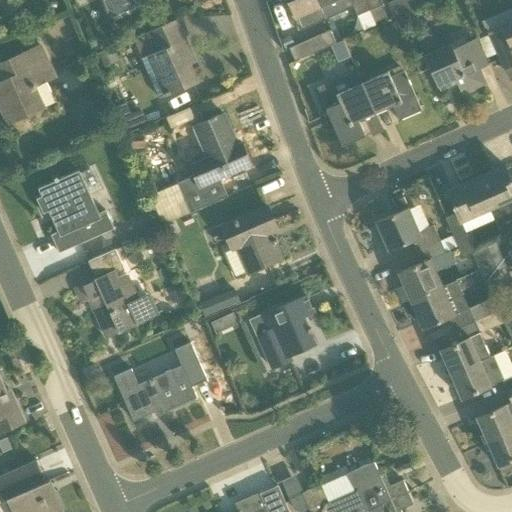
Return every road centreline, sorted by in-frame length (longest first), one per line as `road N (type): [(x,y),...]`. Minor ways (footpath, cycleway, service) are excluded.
road 1 (residential): [(113,506),(402,384)]
road 2 (residential): [(113,506),(0,242)]
road 3 (residential): [(319,202),(246,0)]
road 4 (residential): [(319,202),(511,115)]
road 5 (residential): [(402,384),(319,202)]
road 6 (residential): [(511,504),(462,491),(402,384)]
